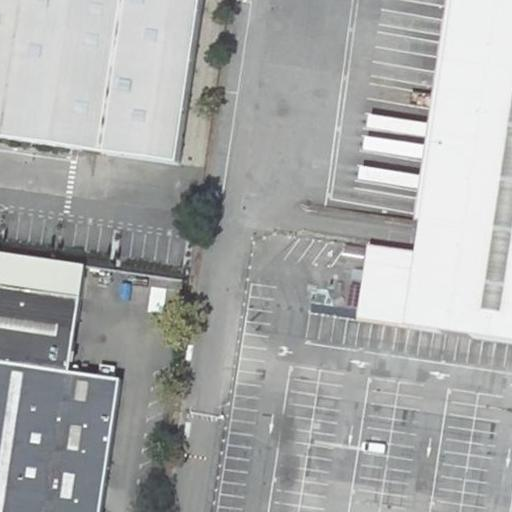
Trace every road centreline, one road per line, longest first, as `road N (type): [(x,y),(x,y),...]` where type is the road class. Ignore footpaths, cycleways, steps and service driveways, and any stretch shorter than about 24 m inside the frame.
road 1 (unknown): [(129,511),(153,337)]
road 2 (unknown): [(0,179),(171,201)]
